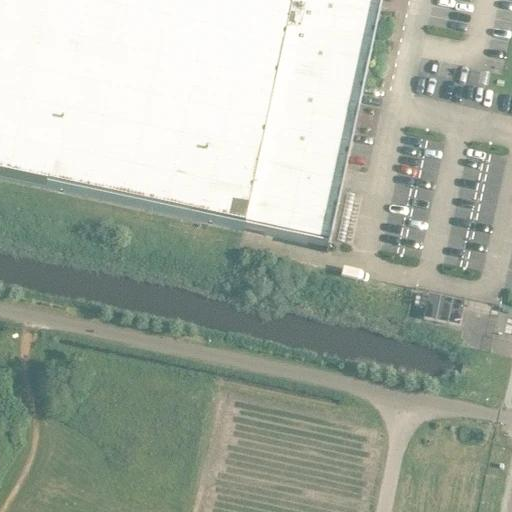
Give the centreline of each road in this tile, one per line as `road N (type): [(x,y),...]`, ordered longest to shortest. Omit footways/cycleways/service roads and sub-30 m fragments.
road 1 (unclassified): [(511,421),(0,308)]
road 2 (unknown): [(499,0),(484,47),(446,57),(392,51),(401,0)]
